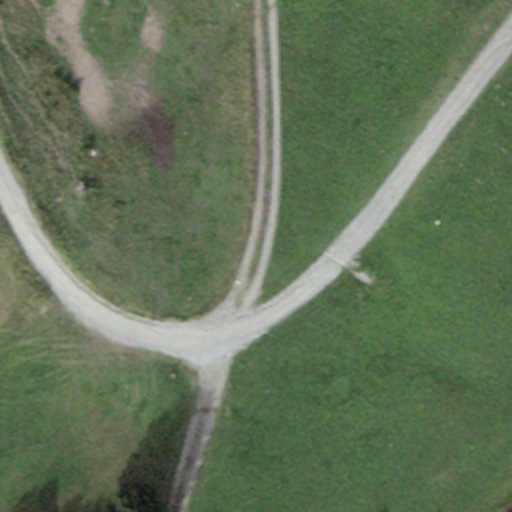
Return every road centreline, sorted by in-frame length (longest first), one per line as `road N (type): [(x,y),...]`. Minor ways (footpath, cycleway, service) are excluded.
road 1 (track): [(224,346),(349,244),(511,37)]
road 2 (track): [(261,0),(268,197),(224,346)]
road 3 (track): [(0,177),(30,250),(78,305),(153,335),(224,346)]
road 4 (track): [(224,346),(173,511)]
